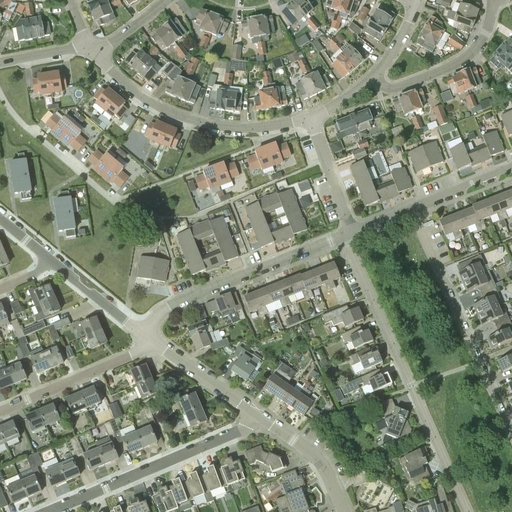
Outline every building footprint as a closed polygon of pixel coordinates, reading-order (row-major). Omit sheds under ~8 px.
[(91,14),(108,6),(105,0),(85,0),(88,5),(87,5),(91,14)] [(309,20),(311,19),(308,16),(314,11),(310,6),(313,3),(311,0),(294,0),(293,2),(306,17),(309,20)] [(338,17),(343,0),(328,0),(326,8),(330,9),(330,11),(335,12),(332,22),(340,24),(341,18),(338,17)] [(343,0),(338,17),(341,18),(342,18),(345,19),(346,16),(349,17),(349,16),(354,17),(356,13),(360,0),(359,0),(343,0)] [(442,0),(442,1),(440,5),(440,6),(447,9),(450,1),(446,0),(442,0)] [(457,14),(475,21),(478,11),(479,6),(463,0),(462,5),(460,4),(457,14)] [(298,24),(306,17),(293,2),(286,8),(287,9),(282,13),(290,22),(294,26),(297,23),(298,24)] [(12,3),(10,4),(7,10),(13,13),(17,4),(12,3)] [(107,17),(112,15),(108,6),(91,14),(95,23),(97,22),(99,27),(110,22),(107,17)] [(30,17),(34,16),(33,16),(32,10),(33,10),(33,9),(25,11),(26,18),(28,18),(28,21),(21,22),(22,28),(16,29),(18,42),(34,39),(30,17)] [(371,19),(388,29),(392,21),(391,21),(394,16),(383,9),(380,14),(376,11),(371,19)] [(9,21),(13,13),(6,10),(2,17),(9,21)] [(208,34),(214,16),(206,12),(206,13),(201,11),(195,25),(200,27),(198,31),(208,34)] [(363,22),(366,15),(361,12),(357,19),(363,22)] [(472,30),(475,21),(457,14),(453,23),(458,25),(457,30),(469,34),(471,29),(472,30)] [(30,17),(34,39),(43,38),(43,37),(49,36),(47,23),(41,24),(40,19),(34,20),(34,16),(30,17)] [(214,16),(208,34),(217,38),(219,33),(224,34),(229,22),(223,20),(224,19),(214,16)] [(256,19),(260,39),(269,37),(267,24),(272,23),(271,17),(266,18),(265,17),(256,19)] [(318,29),(320,28),(319,27),(312,18),(311,19),(309,20),(318,29)] [(423,31),(439,40),(444,32),(440,30),(443,24),(431,18),(428,23),(423,31)] [(163,28),(175,44),(187,35),(183,30),(175,19),(170,23),(163,28)] [(252,45),(257,45),(261,44),(260,39),(256,19),(247,21),(247,22),(241,23),(244,36),(249,35),(250,40),(251,40),(252,45)] [(383,37),(388,29),(371,19),(366,28),(364,33),(369,36),(367,39),(372,41),(373,38),(379,42),(382,37),(383,37)] [(307,22),(306,23),(314,33),(318,29),(309,20),(307,22)] [(337,31),(340,24),(332,22),(330,28),(337,31)] [(357,36),(361,31),(351,23),(347,29),(357,36)] [(166,50),(175,44),(163,28),(155,34),(151,38),(155,43),(159,40),(163,45),(159,48),(162,52),(166,49),(166,50)] [(435,48),(439,40),(423,31),(419,39),(416,44),(427,51),(430,45),(435,48)] [(334,39),(338,43),(340,45),(345,40),(339,35),(334,39)] [(460,52),(465,45),(454,35),(448,45),(460,52)] [(201,50),(206,38),(202,37),(198,49),(201,50)] [(206,38),(201,50),(205,51),(210,40),(206,38)] [(331,41),(339,50),(342,48),(334,38),(331,41)] [(511,61),(511,41),(510,39),(506,44),(505,43),(499,50),(511,61)] [(318,54),(323,51),(317,41),(312,45),(318,54)] [(336,53),(339,50),(331,41),(328,44),(336,53)] [(178,55),(184,50),(180,45),(174,50),(178,55)] [(240,62),(241,47),(233,46),(231,61),(240,62)] [(342,53),(356,68),(363,62),(367,58),(358,48),(354,51),(350,46),(342,53)] [(150,50),(156,55),(159,52),(153,47),(150,50)] [(152,59),(156,55),(150,50),(147,54),(152,59)] [(188,56),(184,50),(178,55),(182,60),(185,58),(188,56)] [(503,67),(507,70),(511,64),(511,61),(499,50),(492,57),(493,57),(489,61),(499,71),(503,67)] [(135,73),(148,58),(141,53),(138,57),(132,52),(124,62),(129,67),(135,73)] [(300,61),(297,54),(296,52),(287,56),(290,65),(300,61)] [(349,75),(356,68),(342,53),(335,60),(336,61),(332,65),(344,78),(348,74),(349,75)] [(441,62),(438,56),(431,60),(434,66),(441,62)] [(148,58),(135,73),(143,80),(144,79),(148,83),(157,73),(152,69),(156,65),(148,58)] [(187,69),(194,72),(198,61),(193,59),(191,64),(189,64),(187,69)] [(301,62),(306,73),(310,72),(304,60),(301,62)] [(245,72),(246,63),(234,62),(234,71),(245,72)] [(303,75),(306,73),(301,62),(297,63),(303,75)] [(171,63),(162,73),(167,77),(176,67),(171,63)] [(172,82),(181,72),(176,67),(167,77),(171,81),(172,82)] [(191,79),(194,72),(187,69),(184,76),(191,79)] [(461,73),(468,92),(477,88),(475,83),(479,81),(475,69),(470,71),(469,70),(461,73)] [(59,73),(48,75),(51,94),(62,92),(62,89),(67,88),(65,75),(60,76),(59,73)] [(309,77),(317,95),(326,91),(325,90),(330,88),(324,76),(320,78),(317,73),(309,77)] [(453,97),(468,92),(461,73),(460,73),(460,74),(451,77),(452,77),(446,79),(453,97)] [(51,94),(48,75),(37,77),(37,80),(32,81),(34,93),(39,93),(40,96),(51,94)] [(213,88),(216,77),(210,75),(207,87),(213,88)] [(486,89),(492,86),(487,76),(482,78),(486,89)] [(308,99),(317,95),(309,77),(299,82),(302,87),(297,89),(303,101),(308,98),(308,99)] [(175,83),(172,82),(171,81),(165,93),(170,95),(170,96),(179,99),(180,96),(186,82),(177,78),(175,83)] [(262,111),(271,109),(267,85),(271,84),(270,78),(262,80),(263,86),(264,86),(265,90),(254,92),(255,98),(254,98),(256,112),(262,111)] [(180,96),(179,99),(187,103),(188,103),(193,105),(200,88),(186,82),(180,96)] [(276,89),(275,84),(271,84),(267,85),(271,109),(281,108),(281,107),(286,106),(284,93),(279,94),(278,88),(276,89)] [(103,89),(94,99),(98,102),(96,104),(104,111),(116,97),(108,90),(107,92),(103,89)] [(406,95),(414,114),(423,110),(421,104),(425,102),(420,90),(415,92),(406,95)] [(224,112),(227,93),(217,91),(216,93),(212,92),(210,109),(215,110),(215,111),(224,112)] [(227,93),(224,112),(234,113),(234,112),(239,113),(241,94),(227,93)] [(442,97),(446,106),(455,102),(451,93),(442,97)] [(404,118),(414,114),(406,95),(398,98),(399,99),(392,101),(397,114),(402,112),(404,118)] [(467,103),(475,101),(473,95),(465,98),(467,103)] [(124,105),(116,98),(105,111),(113,118),(115,117),(118,119),(126,110),(123,107),(124,105)] [(491,107),(488,99),(479,103),(482,110),(491,107)] [(467,103),(470,110),(475,108),(477,107),(475,101),(467,103)] [(440,127),(448,124),(441,106),(433,109),(440,127)] [(351,117),(358,133),(371,128),(368,123),(372,121),(368,110),(351,117)] [(509,137),(511,135),(511,111),(501,116),(509,137)] [(492,120),(489,114),(483,116),(486,122),(492,120)] [(130,115),(124,123),(129,127),(135,120),(130,115)] [(61,122),(54,116),(46,124),(53,131),(51,134),(60,141),(72,127),(63,120),(61,122)] [(413,125),(421,122),(419,116),(411,119),(413,125)] [(346,138),(358,133),(351,117),(336,123),(340,133),(343,132),(346,138)] [(416,131),(420,130),(423,128),(421,122),(413,125),(416,131)] [(423,128),(420,130),(422,135),(438,129),(435,122),(427,125),(427,127),(423,128)] [(155,126),(150,124),(145,136),(150,138),(149,140),(159,145),(166,128),(156,123),(155,126)] [(445,126),(438,129),(441,136),(448,133),(445,126)] [(80,134),(72,127),(60,141),(68,148),(70,146),(77,153),(86,143),(78,136),(80,134)] [(176,132),(166,128),(159,145),(169,149),(171,146),(175,148),(180,136),(175,134),(176,132)] [(395,141),(401,138),(396,128),(391,130),(395,141)] [(484,146),(489,161),(492,159),(491,157),(504,152),(496,132),(482,137),(486,146),(484,146)] [(332,145),(335,154),(345,151),(342,142),(332,145)] [(367,157),(364,149),(361,142),(357,143),(359,150),(351,153),(355,161),(367,157)] [(422,148),(430,168),(443,163),(435,142),(422,148)] [(276,146),(266,150),(272,167),(282,163),(281,160),(291,156),(286,144),(277,148),(276,146)] [(400,151),(397,144),(391,147),(395,154),(400,151)] [(474,166),(468,152),(466,153),(463,145),(449,150),(458,170),(471,165),(471,167),(474,166)] [(474,166),(489,161),(484,146),(468,152),(474,166)] [(417,173),(430,168),(422,148),(409,153),(417,173)] [(256,156),(246,160),(251,171),(261,168),(262,170),(272,167),(266,150),(255,154),(256,155),(256,156)] [(103,158),(96,151),(88,162),(95,168),(94,169),(102,177),(114,163),(105,156),(103,158)] [(19,162),(10,163),(12,177),(12,179),(28,176),(25,161),(24,154),(18,155),(18,157),(18,161),(19,162)] [(358,187),(371,182),(363,162),(350,167),(358,187)] [(122,170),(114,163),(102,177),(111,184),(112,182),(120,188),(128,179),(120,172),(122,170)] [(224,165),(214,169),(220,186),(230,182),(229,180),(239,176),(234,164),(225,168),(224,165)] [(392,183),(397,197),(400,196),(399,194),(412,189),(404,168),(390,174),(391,175),(392,178),(394,182),(392,183)] [(214,169),(203,173),(204,176),(195,179),(199,191),(209,187),(210,190),(220,186),(214,169)] [(30,192),(28,176),(12,179),(15,194),(20,193),(21,200),(31,199),(30,192)] [(307,180),(297,184),(300,192),(310,188),(307,180)] [(196,191),(193,182),(187,184),(190,193),(196,191)] [(382,203),(377,189),(375,190),(371,182),(358,187),(366,207),(379,202),(379,204),(382,203)] [(382,203),(397,197),(392,183),(377,189),(382,203)] [(285,216),(299,210),(291,190),(278,196),(277,193),(275,194),(281,209),(281,208),(285,216)] [(54,201),(57,217),(73,215),(70,199),(69,192),(59,194),(60,200),(54,201)] [(266,215),(281,209),(275,194),(260,200),(266,215)] [(505,211),(511,209),(506,194),(495,198),(503,220),(508,218),(505,211)] [(506,227),(503,220),(495,198),(484,202),(490,218),(497,215),(499,222),(502,229),(506,227)] [(263,216),(266,215),(260,200),(257,202),(258,204),(245,209),(253,229),(266,224),(263,216)] [(483,220),(490,218),(484,202),(472,207),(482,231),(486,229),(483,220)] [(478,232),(482,231),(472,207),(473,209),(462,213),(468,228),(475,225),(478,232)] [(287,224),(293,239),(295,238),(294,235),(307,230),(299,210),(285,216),(285,217),(288,224),(287,224)] [(461,231),(468,228),(462,213),(451,217),(460,239),(463,238),(461,231)] [(75,230),(73,215),(57,217),(59,232),(65,232),(66,238),(75,237),(74,230),(75,230)] [(455,241),(460,239),(451,217),(439,222),(445,237),(452,234),(455,241)] [(216,244),(231,238),(223,218),(210,223),(209,221),(207,222),(212,236),(216,244)] [(181,227),(179,221),(171,224),(173,230),(181,227)] [(197,242),(212,236),(207,222),(192,228),(197,242)] [(278,245),(272,230),(269,231),(266,224),(253,229),(261,249),(274,244),(275,246),(278,245)] [(278,245),(293,239),(287,224),(272,230),(278,245)] [(195,243),(197,242),(192,228),(189,229),(190,231),(177,236),(185,256),(198,251),(195,243)] [(219,251),(224,266),(227,265),(226,263),(239,258),(231,238),(216,244),(217,248),(219,251)] [(3,251),(0,252),(0,268),(9,264),(3,251)] [(209,272),(204,258),(201,259),(198,251),(185,256),(193,276),(206,271),(207,273),(209,272)] [(209,272),(224,266),(219,251),(204,258),(209,272)] [(463,283),(484,274),(481,269),(485,267),(480,256),(467,262),(469,268),(458,273),(463,283)] [(152,281),(155,260),(141,257),(138,279),(152,281)] [(155,260),(152,281),(166,283),(170,262),(155,260)] [(323,268),(331,290),(336,288),(333,281),(340,278),(334,264),(323,268)] [(327,292),(331,290),(323,268),(312,273),(318,288),(325,285),(327,292)] [(311,290),(318,288),(312,273),(301,277),(300,276),(309,299),(313,297),(311,290)] [(481,295),(495,288),(490,277),(486,279),(484,274),(463,283),(467,293),(478,288),(481,295)] [(305,301),(309,299),(300,276),(289,280),(295,295),(302,292),(305,301)] [(288,298),(295,295),(289,280),(278,285),(286,306),(290,305),(288,298)] [(282,308),(286,306),(278,285),(266,289),(272,304),(279,301),(282,308)] [(35,308),(55,300),(49,287),(35,293),(33,288),(28,291),(35,308)] [(477,316),(498,307),(496,301),(500,299),(495,288),(481,295),(484,301),(473,306),(477,316)] [(265,307),(272,304),(266,289),(255,294),(264,315),(268,314),(265,307)] [(260,317),(264,315),(255,294),(244,298),(250,313),(257,310),(260,317)] [(245,320),(235,295),(231,297),(230,296),(215,301),(216,301),(204,306),(208,315),(219,311),(222,319),(229,316),(232,325),(245,320)] [(55,300),(35,308),(41,322),(50,317),(50,316),(60,311),(55,300)] [(15,317),(22,313),(17,302),(10,305),(15,317)] [(0,306),(0,328),(9,324),(1,306),(0,306)] [(202,306),(196,309),(197,312),(200,318),(200,320),(206,318),(206,316),(202,306)] [(347,314),(344,307),(321,316),(325,324),(331,321),(333,326),(343,322),(345,328),(363,320),(358,309),(347,314)] [(496,327),(510,321),(505,310),(501,312),(498,307),(477,316),(482,326),(493,321),(496,327)] [(185,321),(182,314),(174,317),(177,324),(185,321)] [(298,315),(292,318),(294,324),(300,321),(298,315)] [(53,325),(56,331),(70,325),(68,319),(53,325)] [(86,338),(101,332),(96,319),(81,326),(86,338)] [(277,325),(274,319),(268,321),(271,328),(277,325)] [(17,341),(25,338),(24,338),(17,321),(11,323),(14,330),(12,331),(16,341),(17,341)] [(511,326),(510,321),(496,327),(499,334),(487,339),(492,349),(511,339),(511,337),(510,334),(511,333),(511,326)] [(192,341),(212,333),(209,325),(207,326),(205,322),(187,329),(189,334),(188,335),(190,339),(191,339),(192,341)] [(24,338),(30,335),(46,328),(43,323),(22,332),(24,338)] [(59,340),(56,331),(53,325),(47,328),(53,343),(59,340)] [(363,333),(360,333),(358,328),(341,335),(345,344),(347,343),(349,343),(351,343),(354,350),(373,341),(368,331),(363,333)] [(101,332),(86,338),(91,350),(106,344),(101,332)] [(212,333),(192,341),(196,352),(209,347),(212,352),(229,346),(226,339),(216,343),(212,333)] [(19,348),(24,359),(30,357),(25,346),(27,345),(25,338),(17,341),(20,348),(19,348)] [(68,361),(74,358),(69,347),(63,349),(68,361)] [(254,370),(255,369),(247,364),(250,360),(243,355),(245,352),(239,347),(233,357),(239,361),(231,372),(238,377),(237,379),(240,380),(241,379),(245,382),(247,380),(251,383),(258,373),(254,370)] [(18,362),(24,359),(19,348),(14,351),(18,362)] [(43,354),(50,370),(62,364),(56,349),(43,354)] [(372,355),(370,354),(368,349),(350,357),(354,366),(357,364),(359,365),(361,364),(364,371),(382,363),(378,353),(372,355)] [(298,361),(302,355),(297,352),(293,357),(298,361)] [(38,375),(50,370),(43,354),(31,359),(38,375)] [(511,355),(498,362),(503,373),(511,368),(511,355)] [(327,365),(325,360),(319,363),(321,368),(327,365)] [(274,396),(287,376),(292,370),(279,362),(270,374),(273,376),(264,389),(274,396)] [(7,370),(13,386),(26,380),(19,365),(7,370)] [(135,387),(152,380),(146,366),(130,373),(135,387)] [(337,373),(334,366),(329,368),(331,375),(337,373)] [(0,388),(1,391),(13,386),(7,370),(0,372),(0,388)] [(295,373),(292,370),(287,376),(291,379),(295,373)] [(382,377),(379,376),(377,371),(360,378),(364,387),(367,386),(369,387),(370,386),(373,393),(392,385),(387,374),(382,377)] [(284,403),(293,390),(287,385),(291,379),(287,376),(274,396),(284,403)] [(152,380),(135,387),(141,400),(158,394),(152,380)] [(79,395),(86,411),(100,405),(93,388),(79,395)] [(294,410),(307,390),(306,390),(303,388),(299,394),(293,390),(284,403),(294,410)] [(256,392),(251,389),(248,393),(253,397),(256,392)] [(179,401),(191,396),(188,390),(176,395),(179,401)] [(307,390),(294,410),(304,417),(313,404),(306,399),(311,393),(307,390)] [(344,400),(339,390),(333,393),(338,403),(344,400)] [(73,417),(86,411),(79,395),(66,401),(73,417)] [(184,415),(200,408),(195,395),(191,396),(179,401),(184,415)] [(398,414),(392,400),(375,405),(381,419),(384,418),(388,428),(385,435),(392,438),(391,440),(394,442),(396,445),(403,442),(406,443),(411,430),(406,419),(409,413),(404,411),(402,413),(401,412),(398,414)] [(119,409),(116,403),(109,406),(112,412),(119,409)] [(148,406),(151,415),(160,411),(156,403),(148,406)] [(39,412),(46,428),(60,422),(53,406),(39,412)] [(151,415),(148,406),(142,409),(147,421),(153,419),(151,415)] [(320,412),(311,406),(307,412),(316,418),(320,412)] [(200,408),(184,415),(190,429),(206,422),(200,408)] [(32,434),(46,428),(39,412),(25,418),(32,434)] [(109,423),(114,435),(119,433),(114,421),(109,423)] [(0,427),(0,432),(5,445),(19,439),(12,423),(0,427)] [(109,423),(103,426),(106,432),(109,437),(114,435),(109,423)] [(136,433),(143,449),(156,443),(149,427),(136,433)] [(129,455),(143,449),(136,433),(122,439),(129,455)] [(78,458),(83,456),(83,455),(76,437),(74,438),(70,439),(78,458)] [(111,443),(109,437),(95,443),(97,449),(104,466),(118,460),(111,443)] [(73,460),(78,458),(70,439),(65,442),(70,454),(63,457),(66,463),(59,466),(66,482),(79,476),(73,460)] [(275,458),(263,453),(260,447),(246,453),(244,454),(250,467),(254,465),(256,461),(269,467),(271,473),(286,468),(284,461),(280,462),(280,460),(279,460),(278,457),(275,458)] [(412,479),(425,473),(422,467),(428,464),(425,459),(426,459),(425,458),(428,457),(424,448),(399,460),(405,474),(404,474),(407,482),(412,479)] [(104,466),(97,449),(83,455),(83,456),(90,472),(104,466)] [(37,468),(43,466),(37,453),(31,456),(37,468)] [(40,475),(37,468),(31,456),(26,458),(33,476),(20,482),(27,498),(41,492),(35,478),(40,475)] [(227,486),(228,486),(245,480),(238,463),(232,465),(230,460),(223,463),(225,467),(221,469),(227,486)] [(44,472),(51,488),(66,482),(59,466),(44,472)] [(227,486),(221,469),(220,469),(222,472),(216,475),(213,467),(206,469),(208,474),(204,475),(210,493),(211,493),(210,493),(223,488),(228,487),(228,486),(227,486)] [(368,483),(364,469),(350,474),(350,476),(351,475),(354,487),(368,483)] [(279,510),(304,501),(300,489),(303,488),(301,482),(303,482),(301,476),(297,477),(295,471),(282,476),(284,483),(288,482),(293,494),(275,501),(279,510)] [(210,493),(204,475),(203,475),(205,479),(199,481),(196,473),(189,476),(191,480),(187,482),(193,500),(194,500),(193,499),(204,495),(207,503),(213,501),(210,493)] [(425,473),(412,479),(416,486),(428,480),(425,473)] [(193,500),(187,482),(186,482),(188,485),(182,487),(179,479),(172,482),(174,487),(169,488),(171,492),(177,509),(178,509),(176,505),(189,501),(193,500)] [(13,504),(27,498),(20,482),(7,488),(13,504)] [(171,492),(167,493),(165,489),(158,492),(160,497),(154,499),(158,511),(170,511),(177,509),(171,492)] [(437,507),(434,500),(428,502),(429,506),(415,511),(444,511),(442,505),(437,507)] [(127,509),(128,511),(147,511),(145,503),(139,506),(137,501),(130,503),(131,508),(127,509)] [(312,511),(309,511),(308,511),(304,501),(279,510),(279,511),(312,511)] [(404,511),(401,502),(393,504),(394,506),(387,508),(388,510),(383,511),(376,511),(375,509),(365,511),(404,511)]
